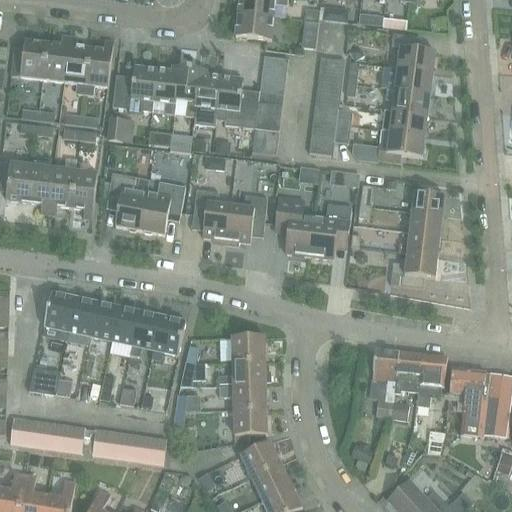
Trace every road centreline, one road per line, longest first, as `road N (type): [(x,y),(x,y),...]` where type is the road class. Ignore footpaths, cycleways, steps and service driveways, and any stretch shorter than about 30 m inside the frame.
road 1 (residential): [(498,348),(474,0)]
road 2 (residential): [(0,260),(200,289),(312,322)]
road 3 (residential): [(201,0),(195,13),(176,20),(0,1)]
road 4 (residential): [(348,511),(306,432),(302,380),(312,322)]
road 5 (residential): [(312,322),(498,348)]
